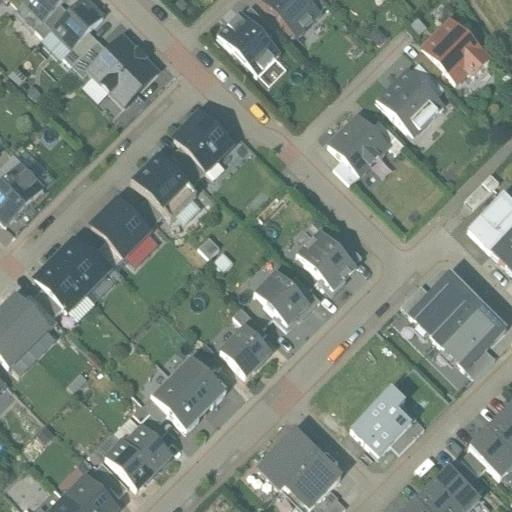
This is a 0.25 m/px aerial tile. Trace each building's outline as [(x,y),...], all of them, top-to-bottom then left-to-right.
[(8,0),(7,1),(16,9),(23,2),(25,0),(8,0)] [(25,0),(23,2),(43,22),(59,5),(64,0),(25,0)] [(51,30),(70,50),(88,33),(102,20),(82,0),(81,0),(68,13),(51,30)] [(318,16),(318,15),(302,0),(257,0),(296,38),(318,16)] [(302,0),(318,15),(326,6),(319,0),(302,0)] [(59,5),(43,22),(34,31),(42,39),(51,30),(68,13),(59,5)] [(241,17),(267,43),(275,34),(249,9),(241,17)] [(279,55),(267,43),(241,17),(239,16),(217,38),(256,78),(279,55)] [(440,72),(454,87),(467,74),(473,80),(488,64),(483,58),(484,57),(450,23),(420,53),(425,58),(440,72)] [(88,33),(70,50),(62,59),(71,67),(96,42),(88,33)] [(156,73),(122,39),(108,53),(88,73),(122,107),(156,73)] [(82,79),(88,73),(108,53),(96,42),(71,67),(82,79)] [(417,67),(431,81),(440,72),(425,58),(417,66),(417,67)] [(409,75),(434,101),(443,92),(431,81),(417,67),(409,75)] [(375,104),(412,140),(443,109),(434,101),(409,75),(406,72),(375,104)] [(203,122),(220,139),(229,130),(212,113),(203,122)] [(215,163),(229,149),(220,139),(203,122),(198,117),(173,142),(179,148),(205,173),(215,163)] [(357,119),(327,148),(341,163),(358,180),(388,150),(369,132),(357,119)] [(369,132),(388,150),(395,157),(403,149),(378,124),(369,132)] [(180,166),(196,182),(205,173),(179,148),(171,156),(180,166)] [(12,157),(0,169),(0,186),(18,168),(21,166),(12,157)] [(172,174),(156,158),(130,184),(146,200),(163,217),(169,223),(195,198),(189,191),(172,174)] [(215,163),(205,173),(212,181),(223,170),(215,163)] [(349,188),(358,180),(341,163),(332,171),(349,188)] [(172,174),(189,191),(197,183),(196,182),(180,166),(172,174)] [(0,186),(0,224),(5,229),(42,192),(18,168),(0,186)] [(472,212),(498,187),(489,178),(463,203),(472,212)] [(155,225),(163,217),(146,200),(138,208),(155,225)] [(156,226),(155,225),(138,208),(130,201),(121,210),(147,235),(156,226)] [(466,235),(489,258),(511,234),(511,212),(500,201),(466,235)] [(121,210),(115,204),(90,229),(107,245),(122,260),(147,235),(121,210)] [(511,234),(489,258),(511,280),(511,234)] [(316,284),(331,299),(345,286),(343,284),(354,273),(352,270),(326,245),(318,236),(295,259),(318,282),(316,284)] [(326,245),(352,270),(360,262),(335,236),(326,245)] [(78,252),(104,278),(113,269),(98,253),(87,243),(78,252)] [(71,245),(52,264),(85,296),(104,278),(78,252),(71,245)] [(98,253),(113,269),(122,260),(107,245),(98,253)] [(232,265),(222,255),(212,265),(222,275),(232,265)] [(85,296),(52,264),(33,283),(41,291),(61,311),(66,315),(85,296)] [(272,321),(285,335),(296,324),(298,322),(296,320),(307,310),(285,288),(274,277),(253,298),(273,319),(272,321)] [(408,320),(435,348),(474,309),(465,300),(467,298),(448,278),(427,298),(429,300),(408,320)] [(296,324),(297,326),(319,305),(294,280),(285,288),(307,310),(296,320),(298,322),(296,324)] [(61,311),(41,291),(32,301),(52,320),(61,311)] [(399,311),(408,320),(429,300),(427,298),(420,291),(399,311)] [(14,300),(0,314),(0,325),(36,361),(54,343),(44,333),(46,332),(14,300)] [(462,375),(463,375),(484,354),(485,355),(504,336),(485,316),(483,318),(474,309),(435,348),(462,375)] [(231,320),(244,332),(257,345),(265,337),(240,311),(231,320)] [(0,325),(0,363),(7,371),(9,369),(18,378),(36,361),(0,325)] [(219,357),(243,381),(268,356),(257,345),(244,332),(219,357)] [(189,362),(206,379),(214,370),(198,354),(189,362)] [(484,354),(463,375),(472,384),(493,364),(485,355),(484,354)] [(169,382),(202,415),(209,408),(211,410),(224,397),(206,379),(189,362),(169,382)] [(166,418),(184,437),(198,423),(196,421),(202,415),(169,382),(149,402),(166,418)] [(376,407),(348,434),(377,463),(390,451),(409,431),(395,416),(402,409),(388,394),(376,407)] [(141,410),(158,427),(166,418),(149,402),(141,410)] [(131,417),(157,443),(166,434),(158,427),(141,410),(140,409),(131,417)] [(511,410),(501,421),(511,432),(511,410)] [(511,432),(501,421),(484,438),(511,465),(511,432)] [(409,431),(390,451),(397,459),(423,434),(414,425),(409,431)] [(123,449),(152,478),(169,461),(141,432),(123,449)] [(284,490),(314,459),(292,437),(257,471),(279,494),(284,490)] [(485,474),(498,486),(511,472),(511,465),(484,438),(467,455),(468,456),(485,474)] [(104,463),(135,495),(152,478),(123,449),(121,446),(104,463)] [(460,465),(477,482),(485,474),(468,456),(460,465)] [(284,490),(306,511),(310,511),(329,493),(339,484),(314,459),(284,490)] [(92,474),(109,492),(118,500),(126,492),(101,466),(92,474)] [(482,494),(456,468),(448,477),(473,503),(482,494)] [(84,483),(101,500),(109,492),(92,474),(90,472),(81,480),(84,483)] [(446,476),(429,493),(448,511),(472,511),(478,507),(473,503),(448,477),(446,476)] [(64,503),(73,511),(112,511),(101,500),(84,483),(64,503)] [(329,493),(310,511),(326,511),(336,503),(337,502),(329,493)] [(412,509),(415,511),(448,511),(429,493),(412,509)] [(73,511),(64,503),(55,511),(73,511)] [(336,503),(326,511),(343,511),(344,511),(336,503)]
